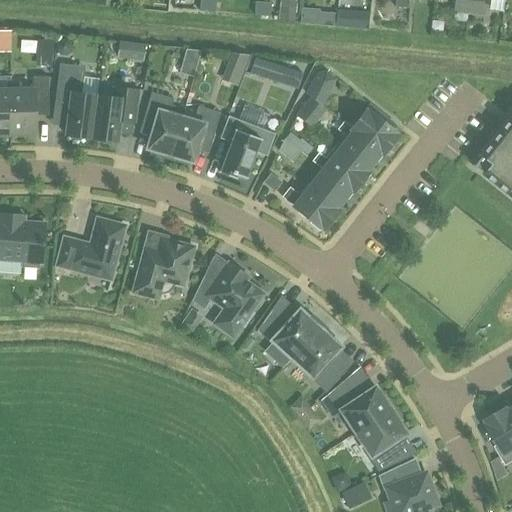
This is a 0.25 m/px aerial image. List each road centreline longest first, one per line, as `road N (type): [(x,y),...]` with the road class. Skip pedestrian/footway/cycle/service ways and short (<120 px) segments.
road 1 (residential): [(328,279),(268,237),(181,199),(101,175),(0,172)]
road 2 (residential): [(328,279),(476,99)]
road 3 (residential): [(439,403),(394,343),(328,279)]
